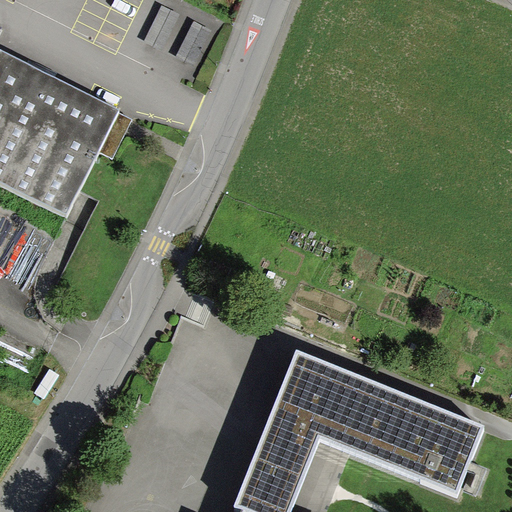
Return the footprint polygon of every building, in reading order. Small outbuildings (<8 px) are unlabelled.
[(162,5),(143,42),(162,51),(180,14),(162,5)] [(194,21),(176,55),(194,65),(212,30),(194,21)] [(1,50),(0,51),(0,182),(66,215),(98,152),(118,112),(120,109),(1,50)] [(132,119),(118,112),(98,152),(113,159),(132,119)] [(484,424),(296,349),(234,506),(241,509),(240,511),(289,511),(319,438),(457,493),(484,424)]
